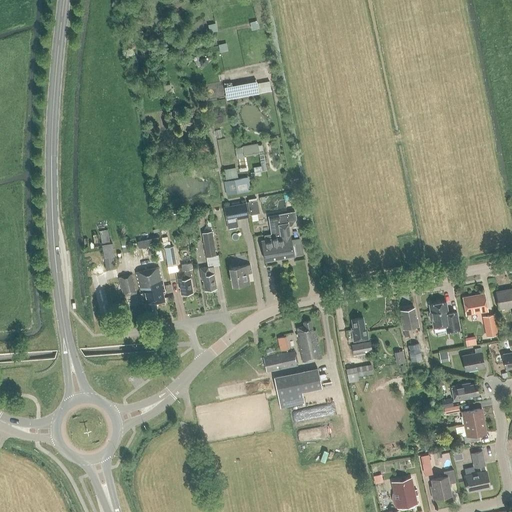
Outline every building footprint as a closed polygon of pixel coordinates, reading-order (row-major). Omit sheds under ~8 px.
[(259,94),(256,81),(224,87),(226,100),(259,94)] [(257,83),(259,93),(271,90),(269,81),(257,83)] [(163,86),(165,95),(172,93),(171,84),(163,86)] [(257,143),(242,146),(242,147),(234,149),(235,155),(243,153),(243,156),(259,153),(257,143)] [(229,180),(232,195),(244,193),(241,178),(237,179),(229,180)] [(259,213),(257,200),(247,202),(249,215),(259,213)] [(234,205),(224,207),(226,219),(237,217),(234,205)] [(288,226),(286,213),(269,216),(270,226),(272,234),(265,235),(265,240),(261,241),(265,260),(294,255),(290,236),(288,226)] [(109,243),(107,229),(99,231),(106,269),(114,267),(112,257),(114,257),(112,242),(109,243)] [(202,233),(206,258),(216,256),(212,231),(202,233)] [(158,237),(137,241),(138,248),(159,244),(158,237)] [(165,248),(168,266),(177,264),(173,246),(170,247),(169,241),(168,241),(167,237),(162,238),(164,248),(165,248)] [(120,240),(123,252),(130,251),(128,239),(120,240)] [(301,242),(293,243),(295,255),(303,254),(301,242)] [(176,269),(176,273),(178,285),(180,285),(181,294),(192,292),(190,278),(190,271),(185,272),(184,270),(192,269),(191,263),(181,265),(182,268),(176,269)] [(248,273),(251,272),(250,265),(229,268),(232,286),(249,283),(248,273)] [(162,292),(164,291),(158,267),(135,273),(143,303),(145,303),(147,310),(156,308),(155,303),(164,301),(162,292)] [(216,288),(213,274),(215,274),(214,267),(208,268),(208,267),(200,268),(202,281),(203,281),(205,290),(216,288)] [(136,294),(131,274),(118,277),(123,297),(136,294)] [(511,289),(496,293),(499,309),(511,306),(511,289)] [(466,315),(487,311),(484,294),(465,298),(466,306),(464,306),(466,315)] [(447,333),(460,330),(456,312),(448,314),(446,302),(429,305),(433,328),(445,326),(447,333)] [(400,311),(403,329),(405,336),(409,335),(408,328),(418,326),(417,317),(415,317),(414,308),(400,311)] [(494,314),(482,317),(486,336),(498,334),(494,314)] [(354,342),(368,339),(366,329),(365,329),(363,318),(352,320),(353,327),(352,328),(354,342)] [(304,362),(321,358),(315,331),(313,331),(311,321),(304,323),(304,326),(297,328),(304,362)] [(468,336),(469,345),(480,344),(480,335),(468,336)] [(353,356),(365,354),(364,352),(372,351),(371,342),(351,345),(353,356)] [(286,343),(278,345),(280,351),(287,350),(286,343)] [(422,360),(418,343),(407,345),(411,362),(422,360)] [(484,367),(480,347),(474,349),(475,353),(462,356),(465,371),(484,367)] [(400,363),(408,361),(405,349),(397,351),(400,363)] [(266,372),(298,366),(294,351),(263,357),(266,372)] [(441,362),(449,361),(447,352),(439,353),(441,362)] [(511,352),(503,354),(506,369),(511,368),(511,352)] [(373,373),(371,364),(346,368),(348,383),(359,381),(358,376),(373,373)] [(324,367),(279,374),(284,407),(309,403),(307,390),(327,387),(324,367)] [(470,396),(478,394),(476,384),(470,385),(470,383),(451,386),(454,401),(470,398),(470,396)] [(443,408),(453,406),(451,398),(441,399),(443,408)] [(445,414),(459,412),(458,405),(444,408),(445,414)] [(462,412),(464,424),(484,421),(482,408),(462,412)] [(486,433),(484,421),(464,424),(467,436),(463,437),(465,443),(472,441),(470,435),(486,433)] [(480,489),(489,487),(482,451),(472,453),(475,467),(480,466),(481,472),(465,475),(468,491),(480,489)] [(425,454),(427,474),(436,473),(433,453),(425,454)] [(449,484),(456,482),(453,469),(443,472),(444,476),(431,479),(432,485),(430,486),(433,499),(452,495),(449,484)] [(396,507),(400,506),(416,503),(411,478),(392,482),(394,492),(393,493),(392,494),(392,499),(392,502),(394,506),(395,507),(396,507)]
